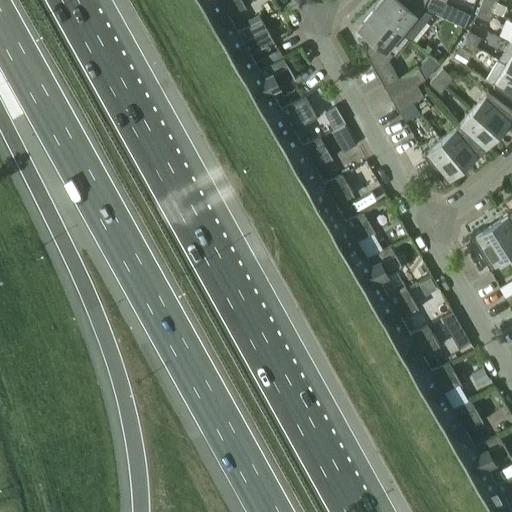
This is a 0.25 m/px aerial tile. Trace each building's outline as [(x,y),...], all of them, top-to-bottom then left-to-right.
[(213,0),(200,8),(221,46),(238,36),(228,19),(246,9),(241,0),(213,0)] [(399,0),(382,0),(374,10),(402,33),(411,41),(434,13),(440,16),(446,3),(438,0),(417,0),(410,9),(399,0)] [(484,0),(481,9),(494,14),(499,0),(484,0)] [(464,24),(468,12),(454,7),(450,19),(464,24)] [(494,14),(481,9),(477,18),(490,23),(494,14)] [(374,10),(359,28),(379,45),(369,57),(366,53),(367,52),(367,51),(365,52),(371,61),(386,86),(399,79),(399,78),(389,60),(393,55),(388,50),(402,33),(374,10)] [(261,23),(238,36),(221,46),(243,83),(259,74),(250,57),(274,43),(266,30),(265,30),(261,23)] [(469,32),(464,41),(477,48),(482,40),(469,32)] [(477,48),(464,41),(459,50),(471,57),(477,48)] [(511,43),(510,42),(499,60),(511,67),(511,43)] [(259,74),(243,83),(265,122),(281,112),(271,94),(295,80),(288,67),(287,67),(283,60),(259,74)] [(511,67),(499,60),(488,78),(494,83),(494,84),(495,85),(495,84),(511,95),(511,67)] [(419,67),(411,72),(418,84),(426,79),(419,67)] [(437,78),(447,87),(454,80),(443,70),(437,78)] [(386,86),(384,87),(385,88),(386,87),(392,98),(391,98),(391,99),(418,83),(411,72),(399,78),(399,79),(386,86)] [(437,78),(434,80),(430,85),(440,95),(447,87),(437,78)] [(418,83),(391,99),(392,99),(393,99),(399,109),(398,110),(398,111),(425,95),(418,83)] [(377,119),(396,107),(382,85),(364,97),(377,119)] [(488,91),(472,109),(499,133),(511,118),(511,110),(488,93),(489,92),(488,91)] [(281,112),(265,122),(286,158),(303,149),(302,149),(293,132),(317,118),(310,105),(309,105),(305,98),(281,112)] [(472,109),(458,124),(483,151),(499,133),(472,109)] [(458,124),(440,139),(463,167),(483,151),(458,124)] [(303,149),(286,158),(308,196),(324,187),(324,186),(314,170),(332,159),(325,146),(324,146),(320,139),(302,149),(303,149)] [(440,139),(423,153),(424,154),(425,154),(430,160),(428,161),(436,176),(439,174),(444,181),(443,182),(444,183),(463,167),(440,139)] [(324,187),(308,196),(329,233),(345,224),(336,207),(354,197),(346,183),(345,184),(341,177),(324,186),(324,187)] [(511,216),(510,213),(491,225),(511,256),(511,254),(511,216)] [(345,224),(329,233),(350,271),(367,262),(367,261),(357,245),(375,234),(368,221),(367,221),(363,214),(345,224)] [(491,225),(471,238),(472,239),(473,238),(477,245),(475,246),(483,261),(485,260),(489,267),(489,268),(489,269),(511,256),(491,225)] [(367,262),(350,271),(372,309),(389,300),(379,282),(403,268),(395,255),(390,248),(367,261),(367,262)] [(389,300),(372,309),(394,346),(410,337),(401,320),(419,310),(411,296),(410,297),(406,290),(389,300)] [(410,337),(394,346),(415,384),(432,375),(431,374),(422,358),(440,347),(432,334),(427,327),(410,337)] [(466,332),(455,338),(461,348),(472,343),(466,332)] [(432,375),(415,384),(437,421),(453,412),(443,395),(461,385),(454,371),(453,372),(449,364),(431,374),(432,375)] [(453,412),(437,421),(458,459),(475,449),(465,433),(483,422),(475,409),(474,409),(470,402),(453,412)] [(475,449),(458,459),(480,497),(496,487),(486,470),(511,456),(503,443),(502,443),(498,436),(475,449)] [(511,478),(496,487),(480,497),(488,511),(510,511),(508,508),(511,505),(511,478)]
